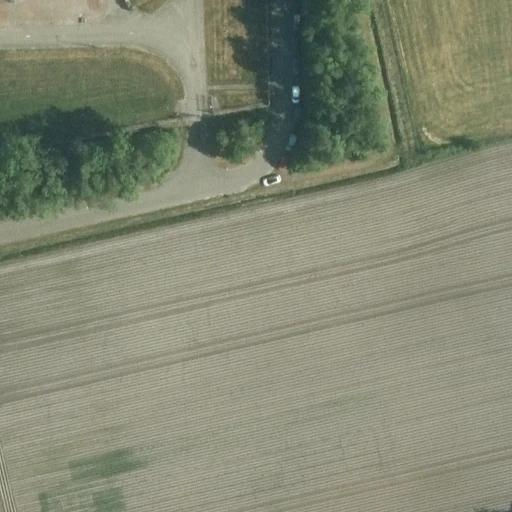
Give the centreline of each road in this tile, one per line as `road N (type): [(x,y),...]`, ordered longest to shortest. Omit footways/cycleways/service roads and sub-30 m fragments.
road 1 (unclassified): [(0,232),(242,180),(266,166),(282,126),(279,0)]
road 2 (unknown): [(0,37),(194,41)]
